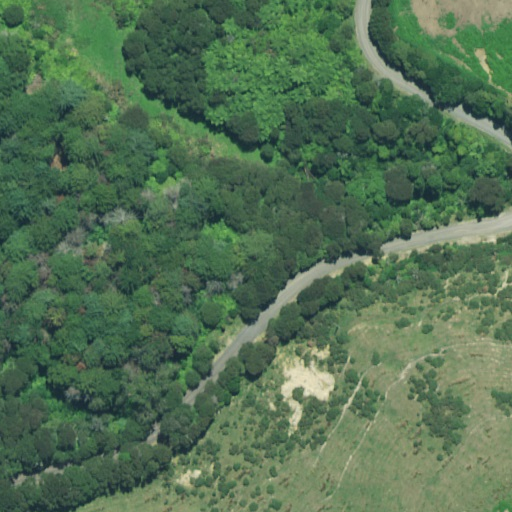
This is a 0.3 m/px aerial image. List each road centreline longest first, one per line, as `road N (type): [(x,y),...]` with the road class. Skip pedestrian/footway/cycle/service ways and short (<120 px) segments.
road 1 (unclassified): [(0,491),(104,452),(364,248),(511,217)]
road 2 (unclassified): [(511,157),(387,62),(372,0)]
